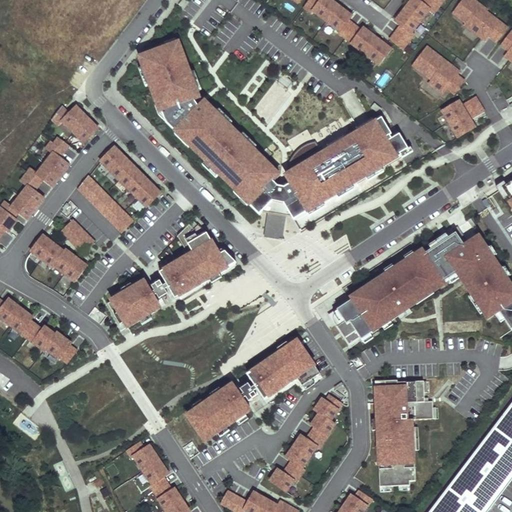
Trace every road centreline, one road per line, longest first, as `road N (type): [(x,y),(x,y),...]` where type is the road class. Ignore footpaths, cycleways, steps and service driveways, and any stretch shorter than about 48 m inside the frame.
road 1 (residential): [(511,151),(296,294)]
road 2 (residential): [(316,511),(356,452),(355,384),(296,294)]
road 3 (residential): [(78,320),(98,335),(213,511)]
road 4 (residential): [(122,122),(6,272)]
road 5 (residential): [(194,195),(116,267),(78,320)]
road 6 (residential): [(156,0),(95,80),(99,102),(122,122)]
road 7 (residential): [(194,195),(296,294)]
